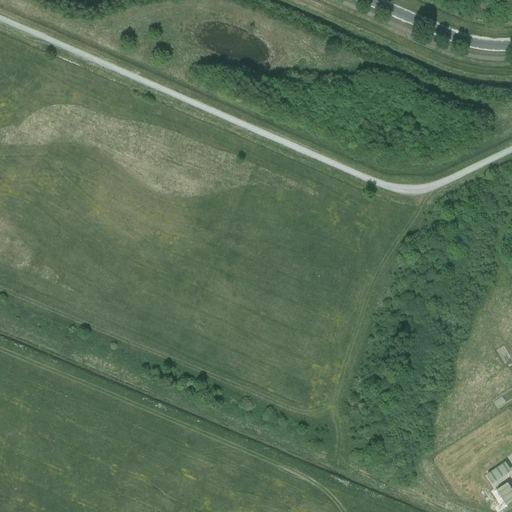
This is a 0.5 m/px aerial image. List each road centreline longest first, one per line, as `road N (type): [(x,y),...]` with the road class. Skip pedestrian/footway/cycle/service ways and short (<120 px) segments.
road 1 (track): [(511,73),(445,62),(304,0)]
road 2 (tertiary): [(367,0),(450,36),(511,45)]
